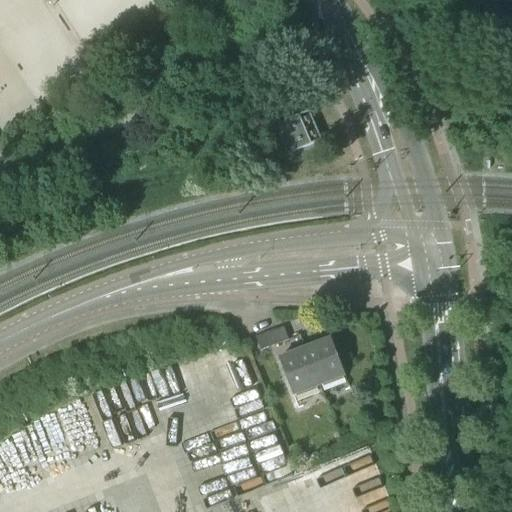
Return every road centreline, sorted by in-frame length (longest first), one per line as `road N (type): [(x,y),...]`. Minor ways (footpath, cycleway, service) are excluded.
road 1 (tertiary): [(422,232),(317,240),(231,258),(135,292)]
road 2 (tertiary): [(135,292),(428,264)]
road 3 (tertiary): [(422,232),(401,156),(331,0)]
road 4 (secondary): [(447,511),(428,264)]
road 5 (tertiary): [(0,352),(135,292)]
